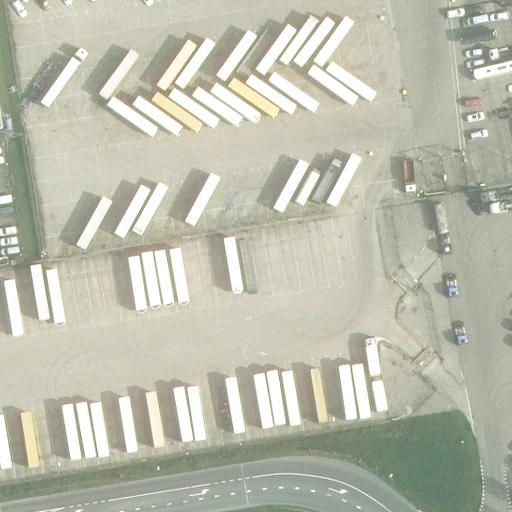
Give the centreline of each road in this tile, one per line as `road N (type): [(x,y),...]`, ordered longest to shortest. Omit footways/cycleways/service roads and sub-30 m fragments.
road 1 (unclassified): [(511,204),(471,215),(445,239),(493,511)]
road 2 (secondary): [(86,511),(308,482),(377,511)]
